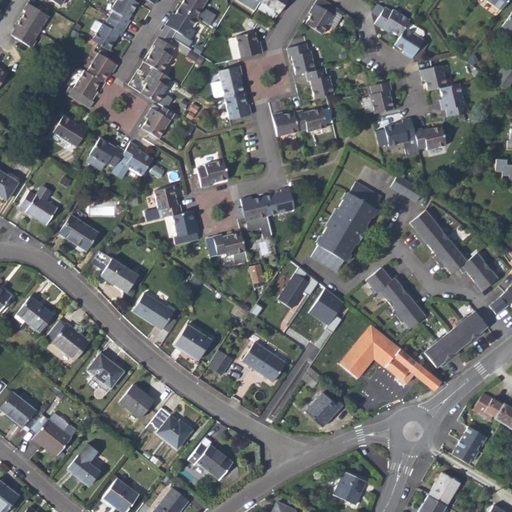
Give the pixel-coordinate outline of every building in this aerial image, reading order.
[(126,20),(137,3),(131,0),(115,0),(109,10),(111,12),(107,18),(124,29),(128,21),(126,20)] [(207,0),(183,0),(178,8),(196,18),(207,0)] [(259,0),(258,2),(277,14),(286,0),(259,0)] [(320,34),(336,9),(334,8),(321,0),(314,0),(308,13),(310,14),(303,23),(320,34)] [(482,0),(499,12),(507,0),(482,0)] [(11,33),(31,46),(35,39),(33,37),(47,14),(27,1),(22,8),(24,10),(11,33)] [(371,13),(377,17),(383,8),(377,4),(371,13)] [(183,37),(196,18),(178,8),(172,17),(170,16),(164,25),(165,25),(174,31),(183,37)] [(377,17),(373,24),(380,29),(381,27),(397,37),(403,29),(407,22),(408,20),(392,10),(390,12),(384,8),(383,8),(377,17)] [(511,11),(501,27),(511,34),(511,11)] [(100,24),(90,40),(107,51),(116,35),(119,37),(124,29),(107,18),(102,25),(100,24)] [(403,29),(420,40),(423,35),(423,32),(407,22),(403,29)] [(174,31),(165,25),(157,39),(166,44),(174,31)] [(410,59),(411,58),(417,49),(421,52),(425,46),(421,42),(422,41),(420,40),(403,29),(397,37),(392,45),(402,51),(401,53),(410,59)] [(234,38),(239,58),(261,53),(259,44),(258,42),(255,43),(253,32),(234,37),(234,38)] [(157,39),(156,38),(151,46),(153,47),(144,63),(153,69),(160,73),(170,57),(168,56),(173,49),(166,44),(157,39)] [(239,58),(234,38),(227,40),(231,60),(239,58)] [(198,43),(192,51),(198,55),(204,47),(198,43)] [(304,45),(285,49),(287,58),(289,57),(294,75),(303,73),(313,70),(308,52),(306,52),(304,45)] [(411,58),(417,62),(423,53),(421,52),(417,49),(411,58)] [(107,73),(110,74),(116,65),(94,52),(83,70),(99,80),(102,82),(107,73)] [(216,71),(222,99),(241,95),(237,76),(241,75),(239,66),(216,71)] [(440,66),(419,71),(422,82),(424,81),(427,91),(439,89),(445,87),(440,66)] [(511,71),(506,67),(494,83),(505,91),(511,80),(511,71)] [(325,77),(322,68),(313,70),(303,73),(306,81),(307,81),(312,99),(331,95),(327,76),(325,77)] [(164,86),(169,78),(160,73),(153,69),(148,77),(150,78),(140,93),(154,101),(157,103),(166,88),(164,86)] [(93,90),(99,80),(83,70),(70,89),(67,87),(63,93),(89,109),(92,103),(90,101),(96,92),(93,90)] [(361,100),(362,103),(364,114),(364,116),(391,109),(387,91),(390,91),(388,82),(368,87),(370,95),(368,96),(368,98),(361,100)] [(443,110),(445,118),(466,113),(465,105),(462,106),(458,85),(445,87),(439,89),(441,99),(438,100),(441,110),(443,110)] [(227,120),(249,115),(247,104),(243,105),(241,95),(222,99),(227,120)] [(353,105),(355,116),(364,114),(362,103),(353,105)] [(173,113),(164,108),(160,114),(158,112),(150,108),(144,117),(147,119),(141,128),(158,138),(173,113)] [(301,111),(292,113),(297,133),(306,131),(306,132),(324,128),(320,109),(302,113),(301,111)] [(281,113),(271,116),(276,138),(297,133),(292,113),(282,116),(281,113)] [(50,132),(74,146),(85,127),(79,123),(77,126),(60,115),(50,132)] [(408,148),(416,146),(412,130),(409,119),(401,120),(401,123),(383,128),(388,147),(406,143),(408,148)] [(421,129),(412,130),(416,146),(417,149),(425,148),(426,149),(444,145),(440,126),(421,131),(421,129)] [(511,126),(510,142),(507,142),(506,150),(511,150),(511,165),(506,164),(506,161),(495,160),(495,172),(501,173),(501,176),(508,176),(509,181),(511,180),(511,126)] [(106,164),(113,168),(118,159),(124,151),(116,146),(115,148),(98,138),(87,156),(88,156),(103,165),(105,166),(106,164)] [(137,146),(130,141),(124,151),(118,159),(121,161),(113,174),(123,181),(130,170),(140,176),(152,158),(136,149),(137,146)] [(103,165),(88,156),(86,161),(87,164),(98,170),(101,169),(103,165)] [(113,168),(110,172),(113,174),(121,161),(118,159),(113,168)] [(194,169),(199,188),(208,186),(208,183),(226,178),(221,159),(203,164),(204,166),(194,169)] [(0,196),(5,199),(15,183),(4,176),(0,173),(0,196)] [(4,176),(15,183),(18,179),(10,173),(6,173),(4,176)] [(414,204),(422,191),(397,176),(389,188),(414,204)] [(341,262),(355,239),(359,232),(373,209),(372,209),(379,196),(354,181),(347,193),(346,192),(313,244),(314,245),(307,257),(333,272),(339,261),(341,262)] [(34,196),(27,192),(18,206),(24,210),(24,211),(45,224),(55,209),(43,201),(47,195),(47,191),(42,188),(38,189),(34,196)] [(159,210),(161,218),(170,216),(180,213),(178,206),(176,206),(171,188),(152,192),(156,211),(159,210)] [(292,210),(287,188),(279,190),(280,193),(262,198),(266,216),(292,210)] [(249,197),(239,199),(246,232),(260,228),(262,238),(270,236),(268,225),(266,216),(262,198),(250,200),(249,197)] [(170,216),(176,238),(171,240),(172,247),(196,241),(194,234),(198,233),(195,222),(192,223),(189,211),(180,213),(170,216)] [(492,272),(481,258),(482,257),(477,252),(465,262),(459,255),(460,254),(451,242),(449,244),(438,229),(439,228),(431,217),(430,218),(424,211),(408,224),(414,231),(412,233),(421,244),(423,242),(434,256),(431,258),(441,269),(444,267),(449,274),(457,267),(463,273),(466,271),(476,285),(474,287),(479,293),(498,277),(493,271),(492,272)] [(58,233),(85,250),(96,233),(69,216),(58,233)] [(355,239),(360,242),(363,235),(359,232),(355,239)] [(246,262),(243,253),(239,233),(221,238),(220,235),(211,237),(211,240),(214,250),(215,257),(224,255),(224,257),(232,256),(234,265),(246,262)] [(205,241),(208,252),(214,250),(211,240),(205,241)] [(511,244),(502,252),(504,253),(506,253),(510,252),(511,253),(511,244)] [(100,274),(125,292),(136,276),(99,250),(91,262),(103,270),(100,274)] [(280,282),(293,265),(287,259),(278,270),(273,277),(280,282)] [(259,266),(247,268),(251,285),(262,282),(259,266)] [(402,320),(408,328),(423,315),(417,308),(420,305),(411,294),(408,296),(397,282),(399,280),(394,274),(391,277),(386,271),(385,272),(379,266),(363,279),(369,286),(367,287),(373,293),(375,291),(380,296),(382,296),(393,309),(391,310),(401,321),(402,320)] [(201,281),(193,276),(189,283),(197,288),(201,281)] [(511,296),(511,289),(509,286),(498,298),(508,305),(511,300),(511,299),(511,298),(511,296)] [(0,308),(10,297),(0,288),(0,308)] [(154,326),(160,330),(161,329),(169,317),(173,311),(166,306),(164,308),(142,294),(132,311),(144,320),(145,318),(154,325),(154,326)] [(15,314),(39,332),(52,316),(29,297),(15,314)] [(495,315),(505,306),(498,298),(488,306),(495,315)] [(426,354),(439,369),(446,364),(448,367),(459,357),(457,355),(471,344),(473,346),(484,337),(482,335),(489,329),(476,313),(469,319),(468,317),(457,327),(458,328),(444,339),(443,338),(432,347),(433,348),(426,354)] [(169,317),(161,329),(168,333),(175,321),(169,317)] [(87,342),(59,319),(45,337),(52,342),(51,343),(73,360),(87,342)] [(172,344),(196,360),(209,340),(185,325),(172,344)] [(412,375),(430,390),(431,391),(439,382),(369,325),(338,364),(356,378),(373,358),(404,384),(412,375)] [(252,343),(283,363),(287,357),(257,337),(252,343)] [(240,361),(271,382),(283,363),(252,343),(240,361)] [(219,351),(216,350),(206,366),(208,368),(219,351)] [(230,359),(219,351),(208,368),(219,375),(230,359)] [(86,371),(109,388),(120,374),(110,366),(112,363),(99,354),(86,371)] [(312,388),(321,377),(309,367),(301,379),(312,388)] [(118,402),(139,419),(153,402),(132,385),(118,402)] [(22,424),(30,430),(39,418),(31,412),(32,411),(11,393),(0,407),(0,409),(20,426),(22,424)] [(320,427),(337,409),(321,394),(304,412),(320,427)] [(472,409),(481,414),(480,416),(487,420),(490,416),(492,417),(500,404),(482,394),(472,409)] [(492,417),(492,418),(507,427),(511,418),(511,410),(501,403),(500,404),(492,417)] [(48,421),(70,438),(76,431),(54,413),(48,421)] [(155,433),(175,449),(190,430),(177,420),(176,421),(169,416),(155,433)] [(70,438),(48,421),(47,420),(31,439),(55,457),(70,438)] [(480,446),(485,438),(467,427),(463,433),(464,434),(463,436),(461,437),(455,447),(456,448),(454,450),(453,451),(450,455),(466,465),(470,459),(472,460),(477,451),(475,450),(478,445),(480,446)] [(210,443),(204,438),(187,459),(194,464),(195,462),(218,480),(231,463),(215,450),(213,452),(206,447),(208,445),(210,443)] [(67,468),(88,486),(99,472),(88,462),(96,451),(86,444),(67,468)] [(332,496),(354,506),(365,482),(342,472),(332,496)] [(440,473),(427,496),(444,506),(457,483),(440,473)] [(101,497),(121,511),(124,511),(137,495),(115,479),(101,497)] [(0,511),(5,511),(17,497),(0,483),(0,511)] [(151,511),(177,511),(186,501),(171,488),(151,511)] [(440,511),(444,506),(427,496),(416,511),(440,511)] [(270,511),(292,511),(275,503),(270,511)]
